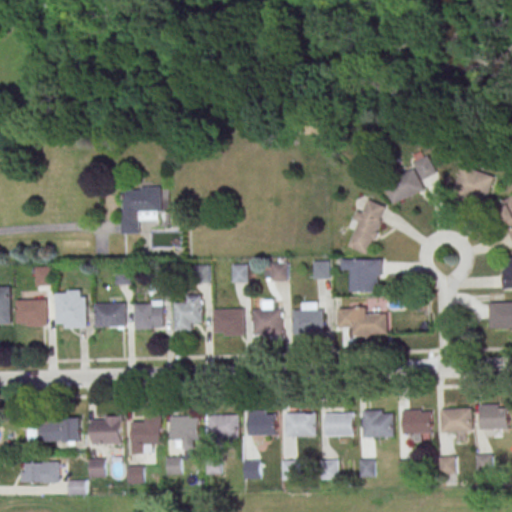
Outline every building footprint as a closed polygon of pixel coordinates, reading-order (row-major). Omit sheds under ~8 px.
[(417,163),(427,180),(441,172),(431,155),(417,163)] [(386,184),(396,204),(427,188),(417,168),(386,184)] [(465,168),(497,180),(488,205),(472,200),(469,207),(453,202),(465,168)] [(163,190),(164,214),(141,214),(142,236),(123,236),(123,227),(123,217),(125,217),(124,193),(144,192),(144,190),(163,190)] [(511,197),(497,204),(511,235),(511,197)] [(369,202),(363,216),(358,214),(355,221),(360,224),(349,249),(368,256),(374,241),(377,242),(380,235),(377,234),(383,223),(381,222),(387,210),(369,202)] [(382,291),(382,259),(344,259),(344,269),(352,269),(352,291),(382,291)] [(315,264),(329,263),(330,281),(315,281),(315,264)] [(274,266),(288,266),(289,283),(274,283),(274,266)] [(196,268),(211,267),(211,285),(196,285),(196,268)] [(234,267),(250,267),(251,285),(234,285),(234,267)] [(157,268),(171,268),(172,285),(157,286),(157,268)] [(38,269),(53,269),(53,287),(39,287),(38,269)] [(118,270),(133,270),(133,287),(118,287),(118,270)] [(0,289),(13,289),(14,326),(0,326),(0,289)] [(58,296),(59,327),(67,327),(67,332),(90,332),(89,300),(84,300),(83,293),(70,293),(70,296),(58,296)] [(18,304),(49,303),(50,329),(33,330),(33,327),(19,328),(18,304)] [(511,304),(490,305),(491,331),(511,330),(511,304)] [(177,306),(205,305),(205,326),(195,327),(195,334),(177,335),(177,306)] [(97,307),(128,306),(128,330),(98,330),(97,307)] [(138,308),(168,307),(169,331),(138,332),(138,308)] [(352,335),(388,335),(388,309),(340,309),(340,326),(352,326),(352,335)] [(216,312),(247,312),(248,335),(217,336),(216,312)] [(254,313),(285,312),(286,336),(255,336),(254,313)] [(294,314),(324,313),(325,337),(294,337),(294,314)] [(481,408),(509,407),(510,429),(482,430),(481,408)] [(442,413),(472,412),(473,434),(443,435),(442,413)] [(403,413),(422,413),(422,415),(432,415),(433,436),(404,437),(403,413)] [(251,414),(269,414),(269,417),(279,417),(279,439),(251,439),(251,414)] [(364,414),(384,414),(384,417),(395,416),(395,439),(365,440),(364,414)] [(286,415),(317,415),(318,438),(287,439),(286,415)] [(326,417),(354,416),(355,438),(327,439),(326,417)] [(95,424),(108,424),(108,418),(124,418),(125,445),(95,446),(95,424)] [(211,419),(241,418),(242,442),(211,443),(211,419)] [(39,429),(29,429),(29,441),(81,441),(81,419),(39,419),(39,429)] [(134,425),(147,425),(147,419),(164,419),(164,446),(134,447),(134,425)] [(173,420),(192,419),(192,422),(202,421),(202,443),(196,443),(196,451),(183,452),(182,443),(174,443),(173,420)] [(477,456),(492,456),(492,473),(478,474),(477,456)] [(441,459),(456,458),(456,476),(442,476),(441,459)] [(208,459),(223,459),(223,476),(208,477),(208,459)] [(168,460),(183,460),(183,477),(169,477),(168,460)] [(92,461),(107,461),(107,479),(92,479),(92,461)] [(59,482),(59,462),(23,462),(23,482),(59,482)] [(361,462),(375,462),(376,479),(361,480),(361,462)] [(400,463),(415,462),(415,480),(401,480),(400,463)] [(285,463),(300,463),(300,480),(285,481),(285,463)] [(322,463),(339,463),(340,482),(322,482),(322,463)] [(247,464),(261,464),(262,481),(247,481),(247,464)] [(130,468),(145,468),(145,486),(130,486),(130,468)] [(69,480),(69,493),(88,493),(88,480),(69,480)]
